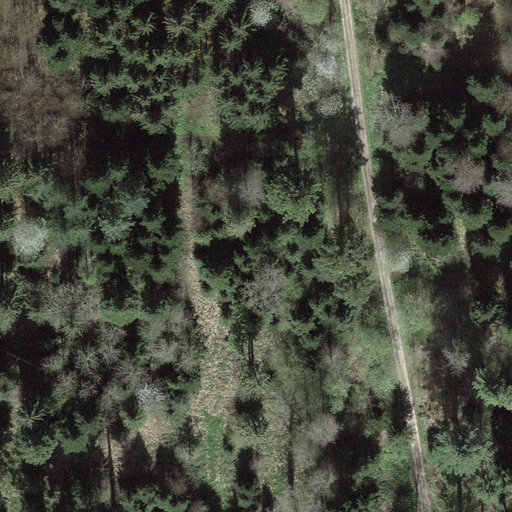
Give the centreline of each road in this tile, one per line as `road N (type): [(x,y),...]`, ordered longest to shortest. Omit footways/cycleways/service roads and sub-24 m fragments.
road 1 (track): [(429,511),(341,0)]
road 2 (track): [(359,128),(0,147)]
